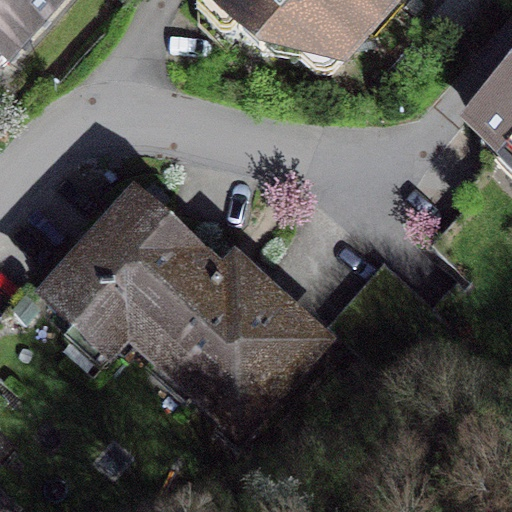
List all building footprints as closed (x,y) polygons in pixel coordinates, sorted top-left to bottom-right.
[(0,0),(0,112),(18,93),(0,76),(0,70),(63,0),(0,0)] [(365,33),(394,0),(212,0),(209,4),(263,51),(340,62),(365,33)] [(452,0),(394,0),(365,33),(397,62),(452,0)] [(511,90),(477,130),(511,161),(511,90)] [(205,278),(208,275),(136,210),(48,308),(35,297),(0,336),(0,381),(20,399),(84,328),(115,355),(128,340),(226,427),(233,420),(248,433),(321,351),(236,275),(221,292),(205,278)] [(332,339),(376,376),(433,312),(389,274),(332,339)] [(0,511),(1,511),(0,511),(0,421),(12,408),(0,396),(0,511)]
